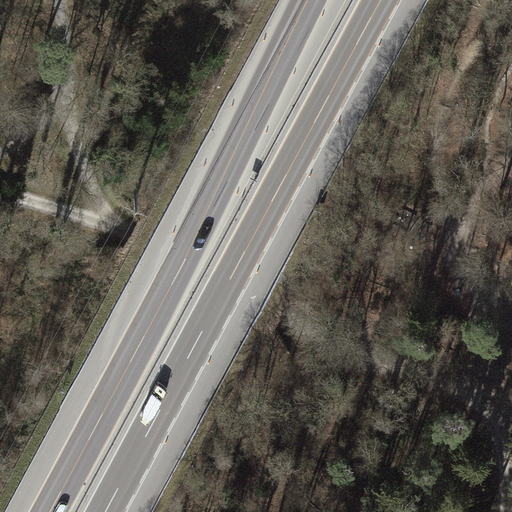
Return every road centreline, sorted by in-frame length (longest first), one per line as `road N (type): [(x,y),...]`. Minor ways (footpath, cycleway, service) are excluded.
road 1 (motorway): [(107,511),(382,0)]
road 2 (motorway): [(324,0),(49,511)]
road 3 (track): [(137,236),(271,307),(501,399)]
road 4 (track): [(58,0),(71,142),(137,236)]
road 5 (track): [(511,170),(490,220),(501,399)]
road 6 (track): [(0,192),(137,236)]
